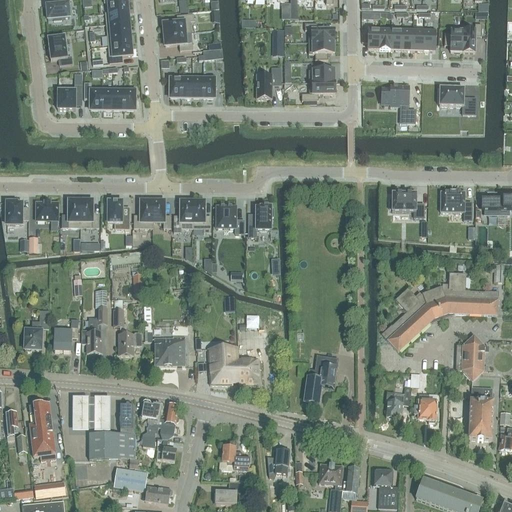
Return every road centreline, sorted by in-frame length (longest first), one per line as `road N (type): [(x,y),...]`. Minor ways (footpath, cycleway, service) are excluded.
road 1 (residential): [(160,188),(249,188),(277,170),(511,176)]
road 2 (tertiary): [(511,495),(409,456),(207,405)]
road 3 (residential): [(155,114),(346,116),(353,69)]
road 4 (residential): [(29,0),(41,117),(54,127),(156,127)]
road 5 (tertiary): [(0,381),(207,405)]
road 6 (residential): [(0,188),(160,188)]
road 7 (residential): [(353,69),(477,73)]
